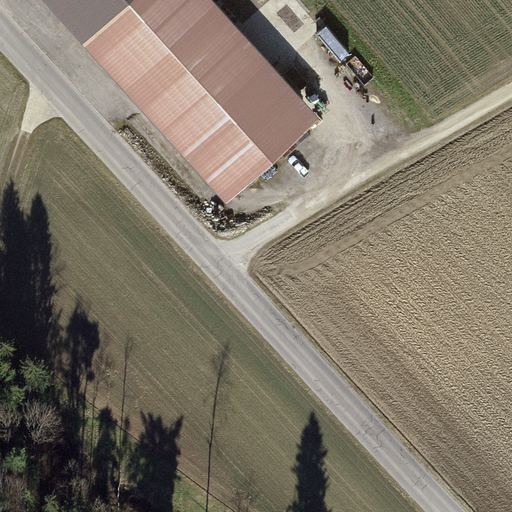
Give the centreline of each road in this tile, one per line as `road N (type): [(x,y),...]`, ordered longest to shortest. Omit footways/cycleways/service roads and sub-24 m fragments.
road 1 (tertiary): [(0,24),(447,511)]
road 2 (track): [(214,265),(511,94)]
road 3 (track): [(50,74),(0,235)]
